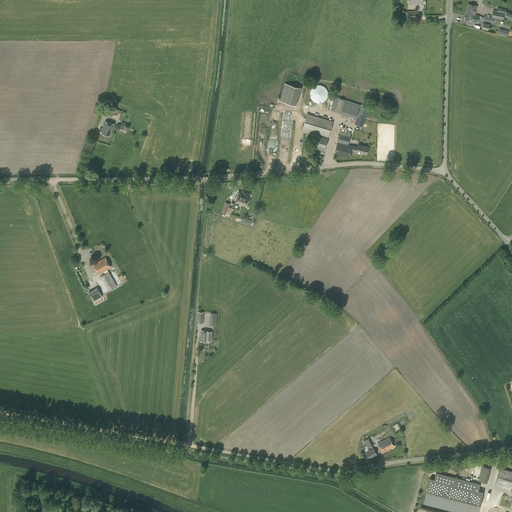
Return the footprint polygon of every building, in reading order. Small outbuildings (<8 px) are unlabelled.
[(470,14),(474,15),(476,6),(468,4),(466,13),(465,15),(470,16),(470,14)] [(493,10),(492,17),(503,19),(504,12),(493,10)] [(470,16),(465,15),(464,20),(474,22),(478,23),(479,16),(474,15),(470,14),(470,16)] [(483,21),(493,23),(493,22),(502,24),(503,19),(485,15),(483,21)] [(283,83),(278,101),(295,105),(300,87),(283,83)] [(310,91),(310,94),(310,97),(311,99),(313,101),(316,102),(318,103),(321,103),(323,102),(325,100),(327,98),(328,95),(328,93),(327,90),(325,88),(323,86),(321,85),(318,85),(316,86),(313,87),(311,89),(310,91)] [(335,97),(331,110),(340,113),(345,100),(335,97)] [(356,118),(360,104),(345,100),(341,113),(356,118)] [(361,105),(354,124),(363,127),(369,108),(361,105)] [(108,115),(116,117),(117,114),(121,115),(122,111),(113,108),(112,111),(109,110),(108,115)] [(319,134),(327,137),(331,121),(307,114),(303,128),(320,133),(319,134)] [(114,124),(105,121),(102,133),(110,136),(114,124)] [(357,146),(353,145),(348,144),(351,133),(340,130),(334,154),(350,158),(351,151),(356,152),(356,153),(361,154),(361,153),(366,154),(368,147),(358,145),(357,146)] [(324,152),(328,139),(317,135),(313,148),(324,152)] [(235,202),(245,206),(249,197),(239,194),(235,202)] [(225,202),(221,213),(229,215),(230,213),(231,213),(232,208),(229,207),(230,204),(225,202)] [(105,258),(93,265),(98,274),(111,267),(105,258)] [(107,292),(108,291),(117,286),(121,283),(118,278),(113,280),(109,272),(100,277),(101,280),(100,280),(107,292)] [(88,292),(93,301),(102,296),(97,287),(88,292)] [(201,330),(200,341),(208,342),(209,331),(201,330)] [(363,440),(367,449),(372,447),(368,438),(363,440)] [(382,453),(394,447),(389,438),(378,443),(382,453)] [(365,452),(369,459),(377,455),(373,448),(365,452)] [(491,468),(482,466),(478,481),(487,483),(491,468)] [(511,471),(502,469),(499,468),(495,484),(511,488),(511,471)] [(423,503),(457,511),(477,511),(482,492),(478,491),(479,484),(435,473),(434,479),(429,478),(423,503)]
